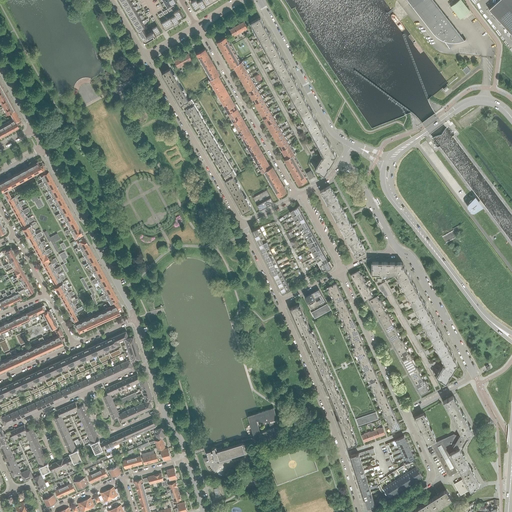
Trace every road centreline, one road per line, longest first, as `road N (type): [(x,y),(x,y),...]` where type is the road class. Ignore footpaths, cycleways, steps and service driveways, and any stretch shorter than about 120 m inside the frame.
road 1 (residential): [(397,249),(411,259),(473,374),(405,412)]
road 2 (residential): [(359,511),(331,422),(279,303)]
road 3 (residential): [(299,195),(197,25)]
road 4 (residential): [(241,226),(143,56)]
road 5 (residential): [(134,318),(42,147)]
road 6 (tertiary): [(494,325),(391,196),(387,169)]
road 7 (residential): [(352,144),(331,130),(258,0)]
road 8 (residential): [(405,412),(341,269)]
road 9 (residential): [(384,511),(431,479),(405,412)]
